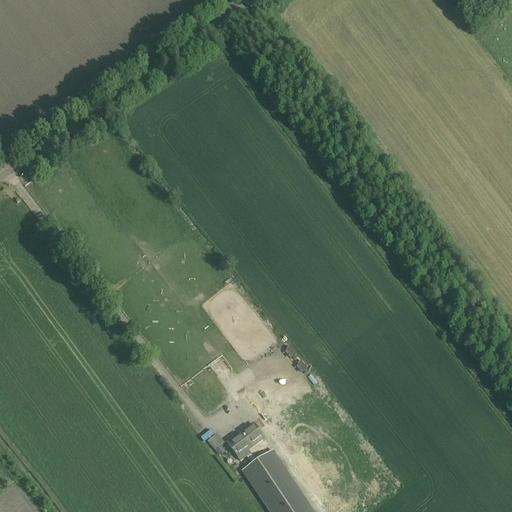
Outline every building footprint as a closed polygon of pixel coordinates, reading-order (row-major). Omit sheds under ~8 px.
[(244,388),(260,380),(256,373),(240,381),(244,388)] [(261,416),(300,395),(296,387),(267,403),(264,398),(293,383),(289,376),(251,396),(261,416)] [(303,397),(282,408),(285,414),(306,404),(303,397)] [(275,435),(314,415),(310,408),(271,428),(275,435)] [(269,426),(285,416),(281,410),(265,420),(269,426)] [(299,434),(320,426),(318,419),(296,427),(299,434)] [(252,454),(248,450),(264,438),(254,425),(235,438),(227,444),(241,462),(252,454)] [(291,458),(328,436),(323,428),(287,450),(291,458)] [(296,431),(278,439),(281,446),(299,438),(296,431)] [(215,451),(225,443),(217,434),(208,442),(215,451)] [(332,442),(298,459),(324,511),(350,511),(350,509),(369,499),(356,475),(354,477),(347,463),(346,463),(341,453),(321,463),(319,459),(337,450),(332,442)] [(248,464),(242,468),(248,477),(258,492),(263,493),(265,492),(266,485),(264,485),(262,482),(254,481),(247,470),(255,471),(257,458),(266,472),(267,461),(269,464),(276,465),(279,463),(280,459),(273,448),(268,448),(267,454),(261,453),(248,461),(248,464)]
